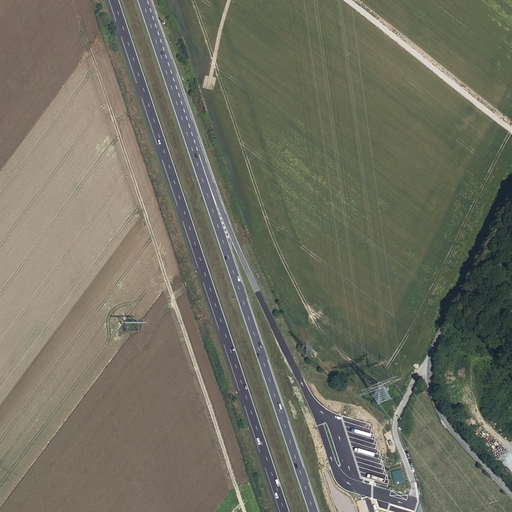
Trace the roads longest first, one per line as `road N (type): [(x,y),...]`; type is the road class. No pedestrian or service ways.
road 1 (motorway): [(113,0),(284,511)]
road 2 (motorway): [(313,511),(195,156)]
road 3 (tertiary): [(511,496),(441,417),(431,367),(511,194)]
road 4 (motorway): [(317,412),(195,156)]
road 5 (track): [(511,129),(347,0)]
road 6 (motorway): [(195,156),(142,0)]
